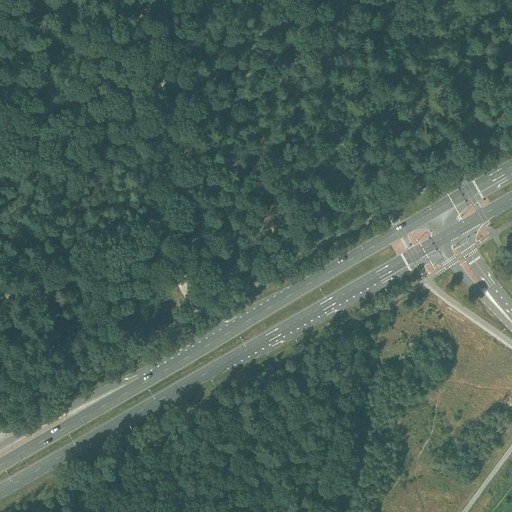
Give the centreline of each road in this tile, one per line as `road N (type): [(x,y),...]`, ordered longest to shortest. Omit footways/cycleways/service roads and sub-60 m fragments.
road 1 (primary): [(0,490),(439,240)]
road 2 (primary): [(433,212),(0,465)]
road 3 (track): [(199,317),(183,279),(169,185),(166,0)]
road 4 (unclassified): [(0,409),(129,357),(199,317)]
road 5 (track): [(0,169),(166,153)]
